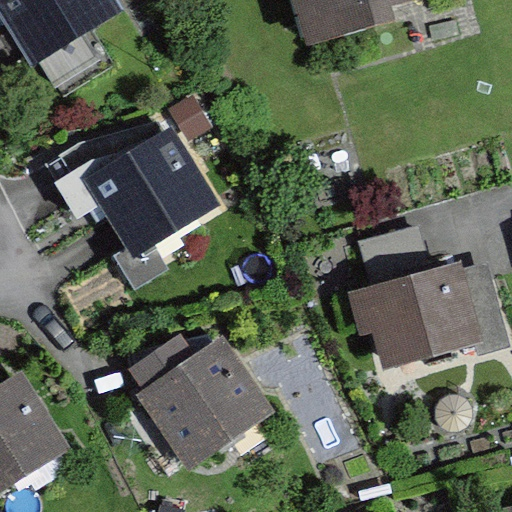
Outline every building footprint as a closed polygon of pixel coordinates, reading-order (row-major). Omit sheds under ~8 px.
[(93,0),(0,0),(0,29),(23,67),(104,18),(93,0)] [(266,0),(286,60),(386,28),(379,8),(404,0),(266,0)] [(159,140),(81,188),(128,262),(205,214),(159,140)] [(450,278),(356,303),(377,379),(471,353),(450,278)] [(219,354),(139,401),(183,476),(263,429),(219,354)] [(0,498),(65,457),(13,376),(0,383),(0,498)]
